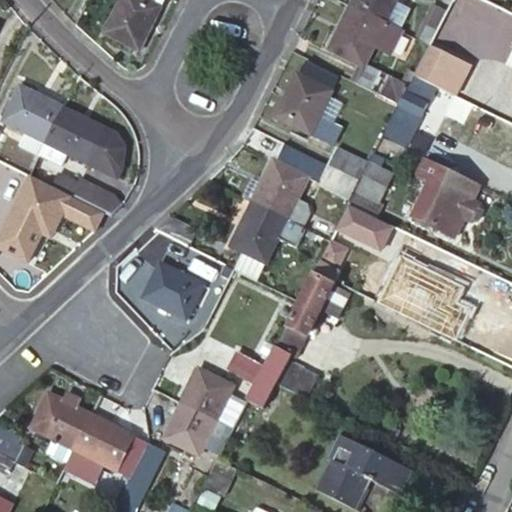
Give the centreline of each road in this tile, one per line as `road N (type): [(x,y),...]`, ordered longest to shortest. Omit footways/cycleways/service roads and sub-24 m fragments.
road 1 (residential): [(25,322),(196,162)]
road 2 (residential): [(196,162),(242,108),(287,11)]
road 3 (residential): [(30,0),(143,106)]
road 4 (unknown): [(25,322),(136,395)]
road 5 (residential): [(202,0),(143,106)]
